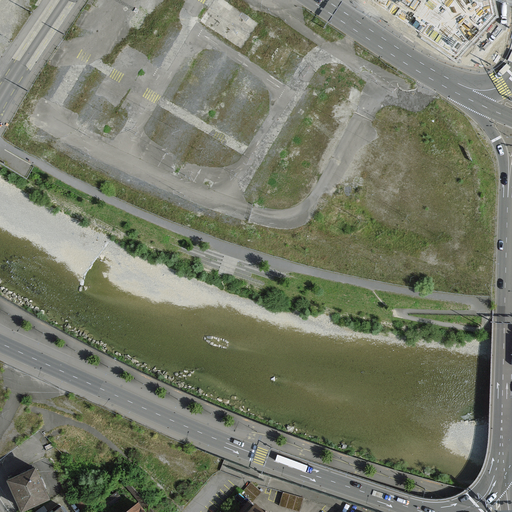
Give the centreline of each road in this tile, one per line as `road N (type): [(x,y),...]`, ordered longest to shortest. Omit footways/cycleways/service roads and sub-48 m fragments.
road 1 (unknown): [(347,20),(366,110),(323,196),(291,218),(177,181),(141,160),(141,118),(191,43)]
road 2 (primary): [(0,342),(163,415),(425,511)]
road 3 (primary): [(459,88),(347,20)]
road 4 (primary): [(511,201),(501,149),(459,88)]
